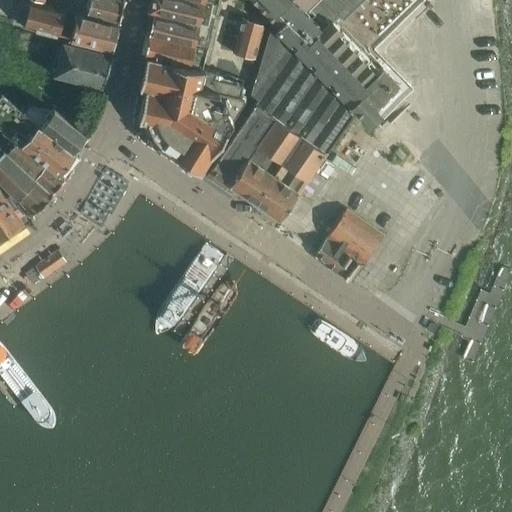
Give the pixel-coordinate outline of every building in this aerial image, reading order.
[(119,25),(124,0),(71,0),(68,10),(68,12),(119,25)] [(155,12),(150,34),(208,47),(213,25),(218,0),(156,0),(153,12),(155,12)] [(253,0),(279,26),(276,29),(348,103),(350,102),(372,124),(375,121),(383,114),(376,107),(399,84),(382,67),(377,72),(340,33),(343,30),(333,20),(339,15),(344,19),(363,0),(253,0)] [(32,2),(24,25),(61,36),(68,12),(67,11),(32,2)] [(68,12),(61,36),(114,51),(119,25),(68,12)] [(243,16),(233,52),(256,58),(265,25),(243,16)] [(278,117),(232,186),(237,189),(246,195),(263,206),(264,206),(279,217),(300,189),(314,170),(327,152),(328,153),(355,115),(338,98),(315,75),(271,28),(251,95),(259,100),(256,104),(278,117)] [(150,34),(145,55),(148,56),(203,69),(203,68),(208,47),(150,34)] [(64,42),(54,74),(60,76),(103,89),(112,56),(64,42)] [(147,89),(140,120),(149,122),(152,130),(157,137),(162,143),(168,148),(175,153),(174,154),(202,172),(205,168),(248,100),(240,95),(242,84),(215,79),(215,74),(203,69),(148,56),(141,87),(147,89)] [(2,93),(0,96),(0,125),(11,135),(9,137),(17,142),(59,175),(64,168),(76,154),(73,152),(24,111),(2,93)] [(215,165),(208,177),(228,191),(232,186),(278,117),(256,104),(215,165)] [(29,105),(24,111),(73,152),(87,135),(54,109),(53,110),(29,105)] [(9,137),(1,147),(8,152),(36,179),(53,195),(66,181),(59,175),(17,142),(9,137)] [(0,178),(18,198),(33,215),(54,196),(53,195),(36,179),(8,152),(1,147),(0,147),(0,178)] [(87,203),(81,213),(91,219),(102,225),(110,211),(112,213),(130,181),(107,168),(104,172),(87,203)] [(314,170),(300,189),(313,199),(327,180),(314,170)] [(0,188),(0,236),(23,221),(0,188)] [(347,208),(316,252),(326,265),(351,281),(384,234),(347,208)] [(36,265),(26,272),(33,283),(43,277),(67,260),(59,248),(35,265),(36,265)]
